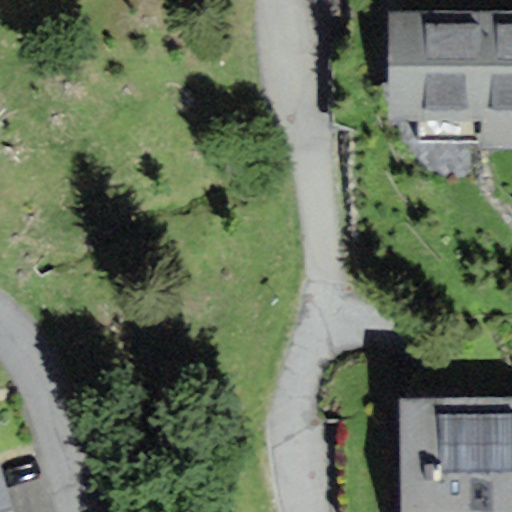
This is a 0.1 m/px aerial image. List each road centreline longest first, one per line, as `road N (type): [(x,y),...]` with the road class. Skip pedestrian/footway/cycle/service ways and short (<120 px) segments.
road 1 (residential): [(309,511),(300,475),(330,296),(279,0)]
road 2 (residential): [(0,324),(30,366),(77,511)]
